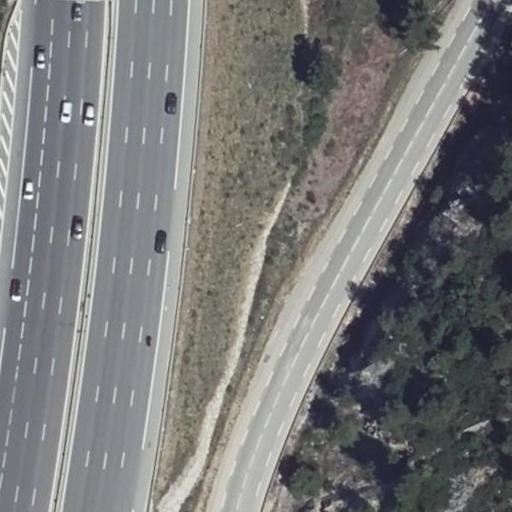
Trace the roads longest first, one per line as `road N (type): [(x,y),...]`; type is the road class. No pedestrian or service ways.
road 1 (secondary): [(237,511),(246,471),(302,344),(491,0)]
road 2 (motorway): [(79,0),(44,401),(24,511)]
road 3 (motorway): [(108,511),(148,190),(161,0)]
